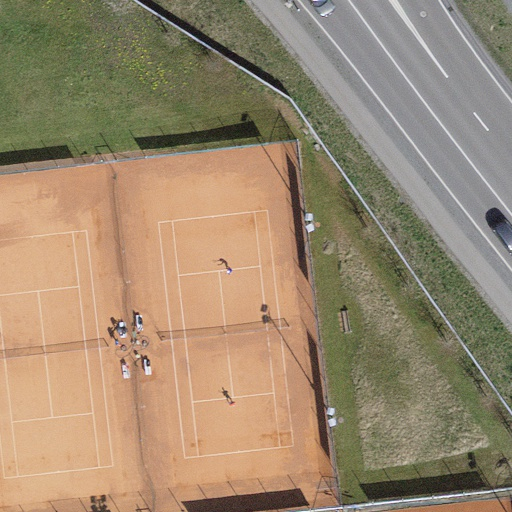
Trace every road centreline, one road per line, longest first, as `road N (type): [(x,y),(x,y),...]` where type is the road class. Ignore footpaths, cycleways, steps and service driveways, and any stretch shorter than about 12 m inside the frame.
road 1 (secondary): [(346,0),(459,145)]
road 2 (secondary): [(459,145),(436,38),(415,0)]
